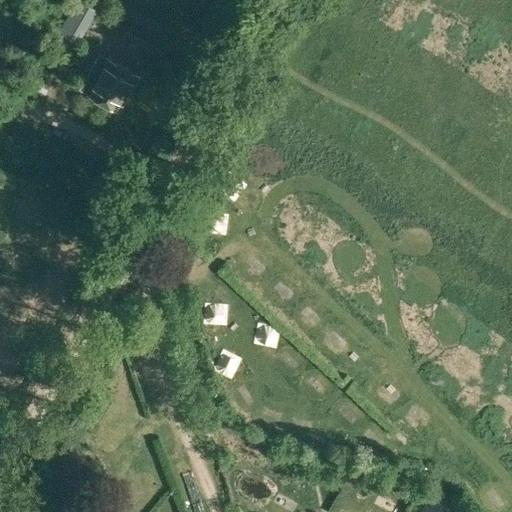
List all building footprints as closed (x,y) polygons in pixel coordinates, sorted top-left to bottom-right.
[(60,32),(78,42),(95,11),(77,1),(60,32)] [(120,36),(150,53),(161,34),(165,28),(135,10),(120,36)] [(138,75),(100,54),(80,89),(88,94),(118,111),(138,75)] [(236,184),(225,196),(236,205),(246,193),(236,184)] [(390,377),(378,391),(394,405),(406,391),(390,377)] [(355,422),(368,410),(356,397),(343,409),(355,422)] [(408,507),(414,497),(387,481),(381,491),(408,507)] [(493,511),(509,504),(500,487),(484,495),(493,511)] [(280,511),(292,511),(297,501),(284,496),(279,511),(280,511)] [(384,496),(379,504),(393,511),(399,511),(403,505),(384,496)] [(446,511),(428,500),(423,509),(427,511),(446,511)]
